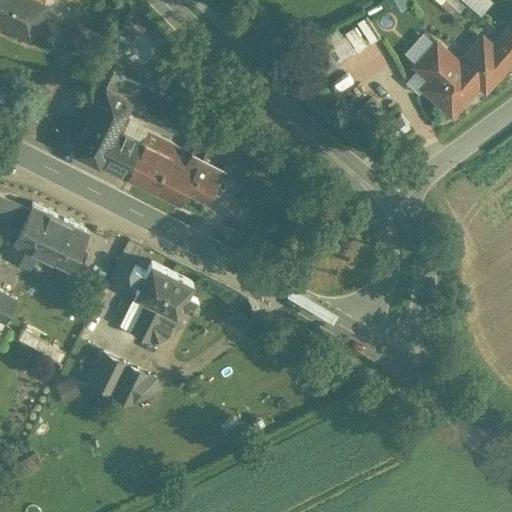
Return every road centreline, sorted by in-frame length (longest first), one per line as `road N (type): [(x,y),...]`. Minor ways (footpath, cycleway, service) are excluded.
road 1 (secondary): [(0,144),(353,332)]
road 2 (track): [(117,511),(381,380),(395,363)]
road 3 (secondary): [(163,0),(387,205)]
road 4 (secondary): [(395,363),(419,323),(426,269),(418,234),(387,205)]
road 5 (tertiary): [(387,205),(511,108)]
road 6 (secondary): [(395,363),(511,449)]
road 7 (secondary): [(387,205),(391,246),(379,294),(353,332)]
